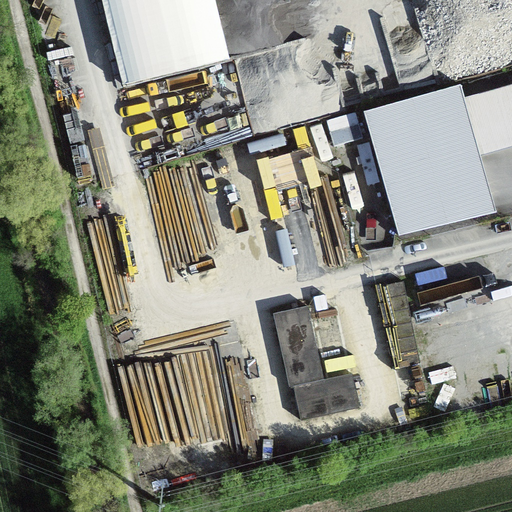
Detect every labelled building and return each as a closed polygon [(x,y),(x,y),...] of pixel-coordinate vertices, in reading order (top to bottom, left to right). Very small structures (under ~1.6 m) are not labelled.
[(99,0),(122,91),(231,64),(214,0),(99,0)] [(511,86),(465,100),(461,88),(363,115),(362,112),(327,122),(331,138),(336,136),(340,150),(371,141),(399,242),(496,215),(480,158),(511,149),(511,86)] [(378,302),(398,397),(426,391),(404,281),(376,287),(377,290),(372,291),(374,303),(378,302)] [(289,388),(293,387),(300,421),(359,409),(337,306),(309,311),(308,305),(273,313),(289,388)] [(240,322),(168,339),(195,451),(267,434),(240,322)]
